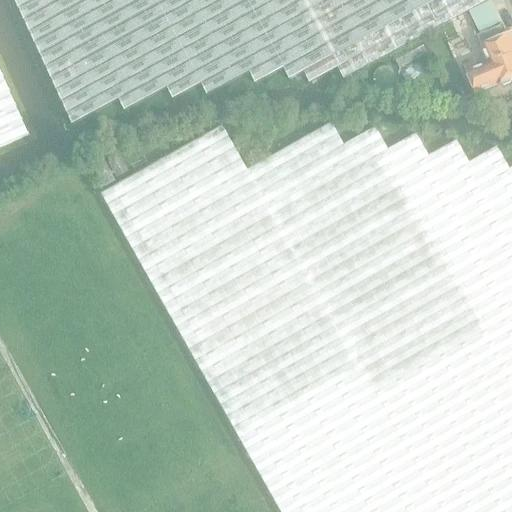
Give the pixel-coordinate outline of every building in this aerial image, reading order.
[(12,0),(72,130),(119,104),(125,115),(167,92),(173,103),(201,88),(207,99),(249,76),(256,87),(284,71),(290,83),(304,75),(310,86),(338,71),(344,82),(392,55),(421,39),(446,26),(492,0),(12,0)] [(492,2),(470,13),(480,34),(502,23),(492,2)] [(511,57),(511,35),(507,37),(503,27),(477,37),(488,66),(511,57)] [(420,41),(392,56),(399,69),(427,53),(420,41)] [(511,57),(488,66),(466,75),(475,95),(497,86),(497,87),(500,86),(503,87),(509,84),(511,80),(511,79),(511,57)] [(0,149),(27,138),(0,75),(0,149)] [(511,511),(511,168),(509,170),(497,149),(469,164),(457,142),(429,158),(416,135),(388,151),(375,129),(344,147),(331,124),(247,171),(222,127),(101,195),(214,397),(279,511),(511,511)] [(109,164),(117,178),(129,171),(121,157),(109,164)] [(103,160),(92,166),(104,188),(115,182),(103,160)]
